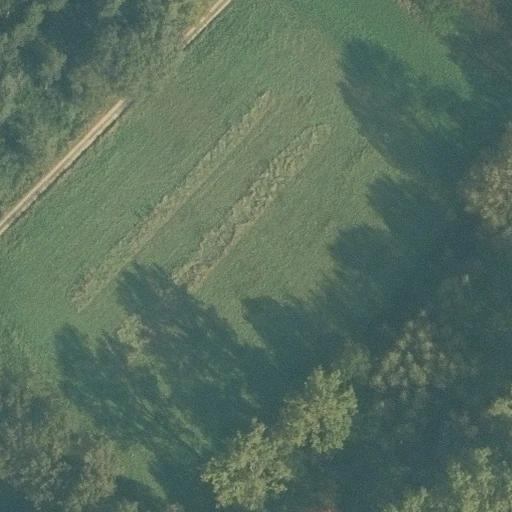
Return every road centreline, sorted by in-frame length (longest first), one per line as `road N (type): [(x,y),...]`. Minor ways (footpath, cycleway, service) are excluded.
road 1 (track): [(217,0),(0,214)]
road 2 (unclassified): [(103,511),(0,420)]
